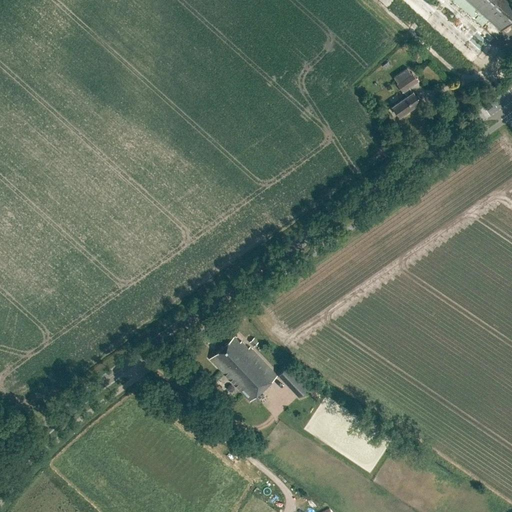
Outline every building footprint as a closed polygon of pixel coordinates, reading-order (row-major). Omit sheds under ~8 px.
[(511,0),(394,0),(391,4),(464,71),(511,18),(511,0)] [(423,58),(419,53),(413,57),(417,62),(423,58)] [(412,72),(410,72),(407,67),(393,76),(397,81),(396,82),(403,92),(403,91),(406,96),(393,106),(400,116),(420,101),(419,100),(420,99),(418,95),(416,96),(413,92),(412,93),(409,87),(418,81),(412,72)] [(234,336),(210,359),(251,401),(278,376),(250,347),(249,349),(242,342),(241,343),(234,336)] [(254,338),(249,342),(254,347),(258,342),(254,338)] [(278,375),(298,396),(309,386),(288,365),(278,375)]
